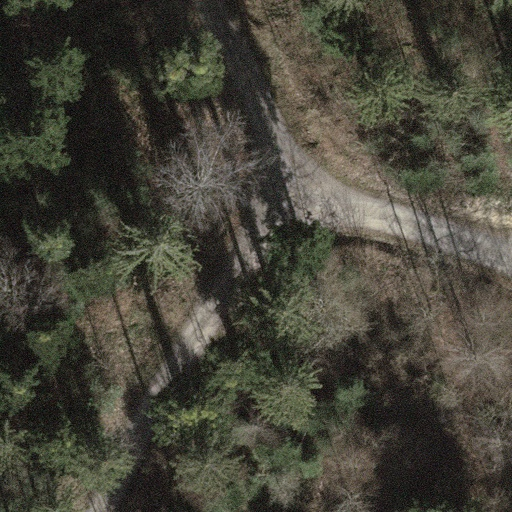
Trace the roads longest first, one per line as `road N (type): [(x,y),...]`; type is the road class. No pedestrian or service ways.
road 1 (track): [(99,511),(200,312),(296,187)]
road 2 (track): [(296,187),(511,277)]
road 3 (track): [(199,0),(296,187)]
